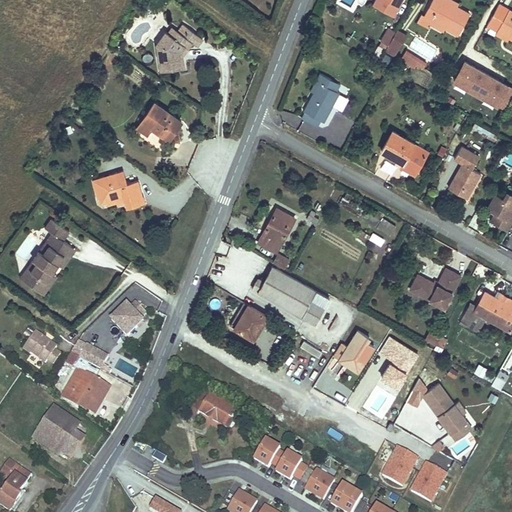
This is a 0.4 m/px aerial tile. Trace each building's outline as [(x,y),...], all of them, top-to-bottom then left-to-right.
[(378,0),(377,3),(395,13),(398,7),(402,0),(378,0)] [(424,12),(420,18),(430,24),(434,18),(462,33),(473,13),(449,0),(434,0),(427,13),(424,12)] [(511,8),(502,3),(491,23),(511,35),(511,8)] [(174,37),(169,33),(167,32),(158,44),(162,71),(186,67),(186,61),(183,57),(179,57),(178,53),(180,52),(191,38),(195,41),(200,44),(205,39),(185,24),(180,30),(174,37)] [(175,26),(169,33),(174,37),(180,30),(175,26)] [(392,42),(402,48),(410,33),(400,28),(392,42)] [(179,57),(183,57),(195,41),(191,38),(180,52),(178,53),(179,57)] [(392,42),(389,48),(399,53),(402,48),(392,42)] [(405,50),(401,59),(423,70),(427,61),(405,50)] [(498,108),(510,84),(463,60),(451,84),(498,108)] [(330,75),(322,71),(313,88),(316,90),(323,79),(327,80),(330,75)] [(343,83),(330,75),(327,80),(340,88),(343,83)] [(323,79),(316,90),(306,108),(308,110),(305,116),(319,124),(322,118),(327,121),(344,90),(340,88),(327,80),(323,79)] [(156,103),(137,129),(147,136),(153,128),(170,139),(182,122),(156,103)] [(426,150),(391,131),(380,150),(402,163),(400,166),(413,174),(426,150)] [(464,161),(450,186),(468,196),(482,171),(473,165),(480,154),(463,144),(456,156),(464,161)] [(91,177),(96,195),(103,193),(104,199),(106,202),(115,200),(114,197),(122,195),(123,201),(125,205),(137,202),(135,195),(140,194),(135,178),(125,181),(121,168),(91,177)] [(511,192),(505,189),(502,195),(511,200),(511,192)] [(497,211),(492,220),(509,230),(511,224),(511,200),(502,195),(497,192),(490,204),(494,207),(499,209),(497,211)] [(279,206),(259,240),(276,251),(296,217),(279,206)] [(31,282),(41,289),(54,270),(60,262),(73,243),(65,237),(71,229),(53,216),(47,226),(54,231),(47,240),(51,243),(45,251),(41,249),(35,258),(39,260),(33,269),(38,272),(31,282)] [(390,235),(396,224),(381,217),(376,228),(390,235)] [(368,242),(380,246),(384,237),(372,233),(368,242)] [(51,243),(47,240),(41,249),(45,251),(51,243)] [(77,246),(73,243),(60,262),(64,265),(77,246)] [(280,254),(276,262),(285,268),(290,259),(280,254)] [(22,276),(31,282),(38,272),(33,269),(39,260),(35,258),(22,276)] [(259,277),(254,286),(317,323),(327,307),(312,299),(317,289),(274,264),(264,280),(259,277)] [(449,308),(465,277),(449,269),(442,283),(441,286),(437,284),(421,276),(414,291),(449,308)] [(59,273),(54,270),(41,289),(46,293),(59,273)] [(146,321),(130,306),(139,298),(152,310),(159,303),(136,280),(116,300),(123,307),(109,320),(128,339),(146,321)] [(466,306),(458,320),(474,329),(481,315),(507,329),(511,320),(511,307),(482,291),(472,309),(466,306)] [(249,304),(235,326),(254,337),(267,315),(249,304)] [(55,362),(63,352),(57,348),(59,345),(53,340),(52,342),(44,336),(45,335),(38,329),(26,347),(33,352),(33,351),(47,361),(49,358),(55,362)] [(356,331),(337,361),(357,373),(363,364),(360,362),(373,342),(356,331)] [(440,348),(445,340),(434,334),(429,343),(440,348)] [(419,355),(390,337),(379,354),(392,361),(381,377),(399,388),(419,355)] [(303,340),(300,347),(318,357),(322,351),(303,340)] [(80,367),(62,393),(67,397),(70,393),(95,410),(121,369),(95,351),(84,369),(80,367)] [(487,370),(479,365),(474,374),(483,379),(487,370)] [(457,373),(450,369),(447,374),(454,378),(457,373)] [(509,377),(500,371),(491,386),(500,392),(509,377)] [(455,405),(439,383),(423,395),(435,411),(437,410),(441,415),(439,416),(451,434),(467,422),(462,415),(455,405)] [(205,388),(187,417),(194,422),(201,412),(224,426),(235,408),(205,388)] [(287,399),(282,396),(272,390),(261,410),(270,415),(276,419),(278,416),(298,428),(303,419),(282,407),(287,399)] [(498,398),(491,394),(487,401),(494,405),(498,398)] [(466,412),(459,402),(455,405),(462,415),(466,412)] [(77,431),(82,423),(53,405),(32,439),(71,463),(87,437),(77,431)] [(456,440),(472,429),(467,422),(451,434),(456,440)] [(309,466),(302,462),(304,459),(289,450),(287,453),(280,449),(282,446),(267,438),(256,457),(271,466),(273,462),(280,466),(278,470),(293,478),(295,474),(302,478),(309,466)] [(445,448),(441,442),(433,447),(440,452),(445,448)] [(417,456),(396,446),(382,476),(402,486),(417,456)] [(164,463),(168,456),(157,450),(153,456),(164,463)] [(447,473),(425,462),(410,492),(432,502),(447,473)] [(13,478),(0,495),(0,506),(7,511),(10,511),(22,497),(19,495),(33,476),(17,464),(9,474),(13,478)] [(326,497),(337,477),(318,467),(307,486),(326,497)] [(353,511),(365,492),(344,481),(333,501),(353,511)] [(235,511),(254,511),(261,500),(242,490),(231,509),(235,511)] [(153,511),(180,511),(155,498),(149,509),(153,511)] [(398,511),(379,501),(372,511),(398,511)]
